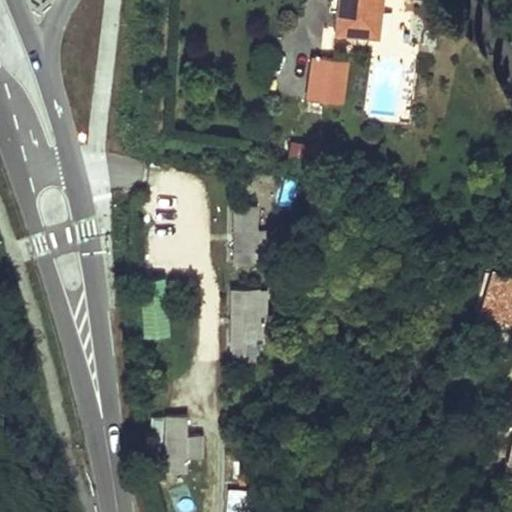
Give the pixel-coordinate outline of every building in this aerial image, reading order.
[(333,0),(330,28),(372,32),(375,0),(333,0)] [(343,59),(312,56),(307,99),(338,103),(343,59)] [(255,207),(233,207),(234,262),(256,262),(255,207)] [(135,275),(142,335),(169,332),(162,272),(135,275)] [(252,289),(230,289),(231,358),(249,357),(248,345),(253,345),(252,289)] [(185,414),(165,415),(167,465),(188,465),(185,414)]
